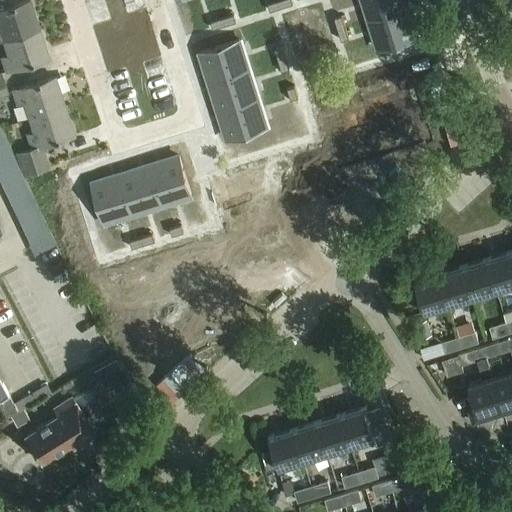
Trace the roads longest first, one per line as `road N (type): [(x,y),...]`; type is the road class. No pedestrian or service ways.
road 1 (unclassified): [(172,429),(348,275)]
road 2 (residential): [(479,462),(450,436),(348,275)]
road 3 (unclassified): [(348,275),(509,125)]
road 4 (residential): [(113,148),(65,0)]
road 5 (residential): [(509,125),(458,0)]
road 6 (unclassified): [(80,511),(172,429)]
